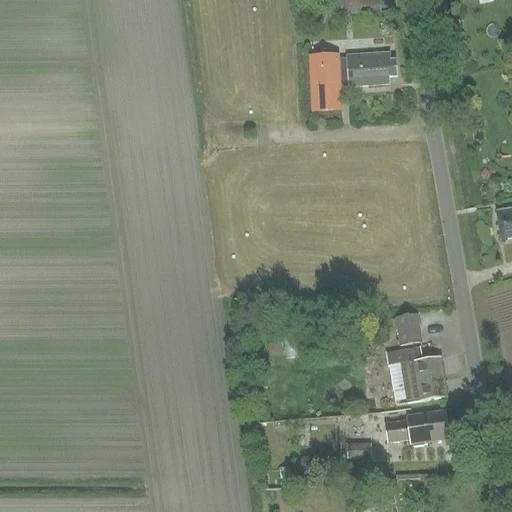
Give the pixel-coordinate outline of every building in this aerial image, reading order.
[(382,14),(380,0),(355,0),(356,2),(327,4),(327,17),(357,16),(382,14)] [(388,56),(347,58),(347,62),(337,62),(337,59),(309,60),(313,112),(341,110),(339,85),(348,85),(349,88),(388,85),(388,78),(396,78),(395,63),(389,63),(388,56)] [(511,211),(494,214),(499,243),(511,241),(511,211)] [(419,317),(397,320),(401,348),(423,345),(419,317)] [(388,368),(401,366),(407,405),(446,398),(439,360),(421,363),(419,350),(386,355),(388,368)] [(257,364),(257,389),(268,389),(268,364),(257,364)] [(444,413),(408,419),(408,424),(405,424),(404,412),(376,416),(378,428),(373,428),(375,446),(408,442),(409,446),(412,446),(413,449),(423,448),(423,445),(448,441),(444,413)] [(372,461),(372,446),(348,447),(348,462),(372,461)] [(350,511),(375,509),(373,492),(349,494),(350,511)]
